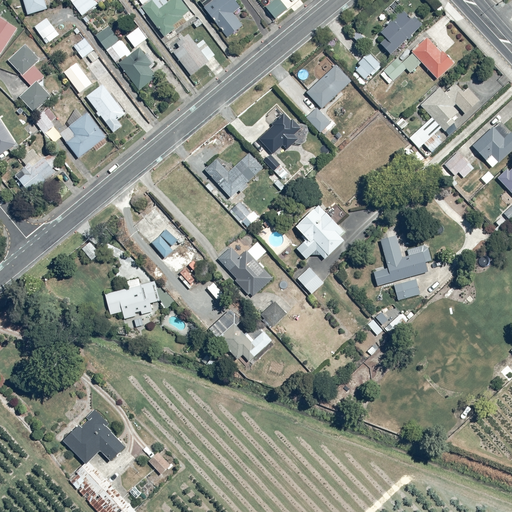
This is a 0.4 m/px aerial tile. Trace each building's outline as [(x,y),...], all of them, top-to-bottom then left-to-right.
[(48,9),(45,0),(24,0),(29,14),(48,9)] [(166,0),(154,0),(143,8),(165,38),(188,22),(185,18),(191,12),(180,0),(171,0),(169,2),(166,0)] [(240,0),(215,0),(205,8),(229,38),(244,26),(234,14),(241,9),(237,3),(240,0)] [(288,9),(280,0),(273,0),(266,7),(276,20),(288,9)] [(382,44),(394,55),(425,25),(417,17),(415,20),(406,10),(381,31),(388,38),(382,44)] [(59,35),(46,18),(34,27),(47,44),(59,35)] [(17,30),(0,19),(0,56),(1,57),(17,30)] [(147,39),(139,28),(126,37),(135,48),(147,39)] [(210,63),(190,36),(177,43),(181,50),(174,55),(192,77),(210,63)] [(413,74),(424,63),(440,79),(456,65),(430,38),(403,64),(413,74)] [(96,51),(90,43),(83,49),(89,57),(96,51)] [(41,60),(26,45),(9,61),(33,87),(21,97),(35,113),(52,97),(40,83),(46,78),(35,66),(41,60)] [(153,65),(140,48),(119,64),(140,91),(158,78),(150,68),(153,65)] [(381,65),(369,52),(358,62),(361,65),(356,70),(364,79),(381,65)] [(110,72),(97,54),(85,62),(98,81),(110,72)] [(338,66),(308,93),(324,109),(354,82),(338,66)] [(443,129),(447,131),(457,123),(455,121),(461,115),(455,108),(458,105),(467,115),(482,101),(470,89),(466,92),(457,83),(447,92),(443,88),(423,106),(433,118),(411,139),(420,150),(425,145),(433,153),(444,144),(437,135),(443,129)] [(127,114),(102,84),(85,97),(113,134),(123,127),(118,121),(127,114)] [(63,147),(50,129),(54,126),(52,122),(56,118),(47,106),(37,114),(33,117),(58,150),(63,147)] [(334,125),(317,108),(307,118),(324,135),(334,125)] [(106,139),(88,114),(61,135),(79,160),(106,139)] [(261,139),(275,154),(284,146),(288,150),(296,143),(303,145),(307,142),(310,129),(309,126),(304,125),(301,125),(296,120),(293,121),(286,114),(274,124),(276,126),(261,139)] [(0,156),(18,146),(0,118),(0,156)] [(474,147),(495,168),(511,152),(511,130),(504,122),(474,147)] [(219,160),(207,171),(234,196),(265,168),(252,154),(231,172),(219,160)] [(278,178),(286,187),(290,184),(285,179),(289,175),(270,154),(262,160),(278,178)] [(474,168),(463,156),(452,166),(463,178),(474,168)] [(58,173),(44,159),(32,169),(30,166),(16,177),(33,199),(50,187),(47,183),(58,173)] [(510,169),(500,178),(511,191),(511,171),(510,169)] [(254,214),(240,200),(237,204),(234,201),(228,206),(231,209),(245,223),(254,214)] [(499,235),(511,223),(511,222),(511,204),(503,214),(505,216),(497,223),(499,225),(495,230),(499,235)] [(188,242),(156,209),(152,205),(139,216),(143,220),(136,226),(166,259),(188,242)] [(321,206),(299,228),(310,239),(299,249),(308,260),(312,256),(323,256),(327,260),(347,241),(342,236),(346,233),(338,224),(348,215),(337,205),(328,213),(321,206)] [(263,221),(256,214),(246,224),(253,231),(263,221)] [(390,269),(376,273),(380,286),(431,273),(429,263),(434,262),(431,249),(425,246),(409,250),(411,255),(405,257),(399,236),(382,240),(390,269)] [(255,297),(275,279),(248,251),(242,256),(233,248),(220,259),(239,280),(237,282),(249,295),(251,293),(255,297)] [(324,282),(310,267),(298,278),(312,294),(324,282)] [(337,277),(330,283),(340,294),(347,289),(337,277)] [(420,295),(417,279),(393,285),(397,301),(420,295)] [(162,301),(157,281),(107,295),(113,316),(125,312),(126,320),(154,313),(153,304),(162,301)] [(287,314),(276,300),(260,314),(272,327),(287,314)] [(244,321),(232,310),(212,329),(221,339),(219,340),(240,362),(246,357),(253,364),(276,343),(256,325),(246,335),(238,326),(244,321)] [(389,319),(381,311),(375,317),(382,325),(389,319)] [(407,321),(401,313),(384,327),(391,335),(407,321)] [(102,511),(143,511),(93,462),(103,452),(114,461),(128,448),(108,429),(112,425),(97,412),(65,443),(86,464),(69,480),(102,511)] [(171,465),(158,451),(149,460),(161,474),(171,465)]
